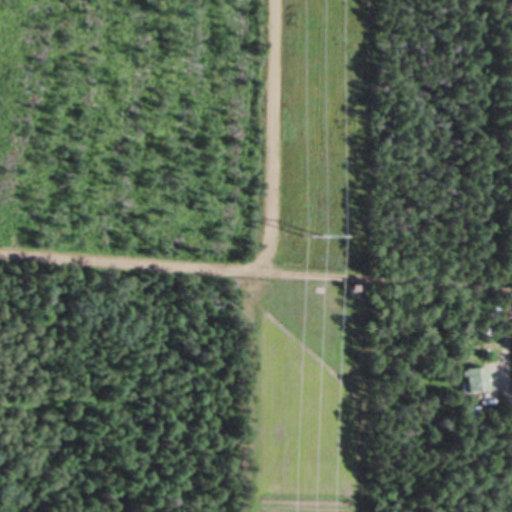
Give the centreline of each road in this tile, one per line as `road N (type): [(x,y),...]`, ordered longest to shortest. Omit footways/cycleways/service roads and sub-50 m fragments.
road 1 (residential): [(511,290),(0,247)]
road 2 (track): [(257,268),(272,243),(276,0)]
